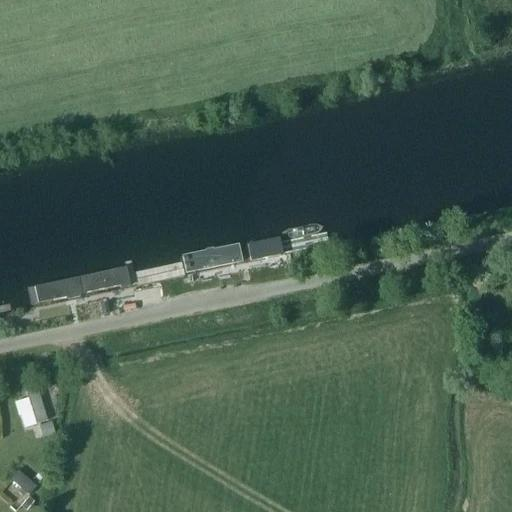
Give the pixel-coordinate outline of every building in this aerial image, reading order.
[(279,236),(248,244),(252,260),(283,252),(279,236)] [(240,244),(142,264),(147,288),(245,267),(240,244)] [(25,289),(30,313),(128,292),(123,268),(25,289)] [(45,435),(54,434),(48,394),(20,398),(24,428),(44,425),(45,435)] [(34,494),(42,485),(21,468),(14,477),(34,494)] [(1,490),(17,507),(31,495),(14,478),(1,490)]
